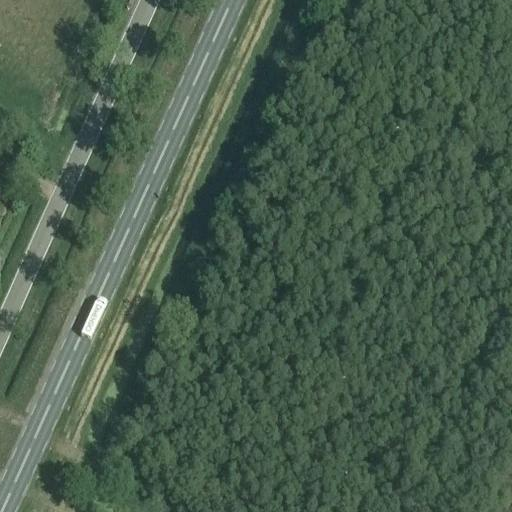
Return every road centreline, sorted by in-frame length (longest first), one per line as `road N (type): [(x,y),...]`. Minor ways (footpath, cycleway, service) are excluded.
road 1 (secondary): [(0,511),(232,0)]
road 2 (unclassified): [(0,335),(149,0)]
